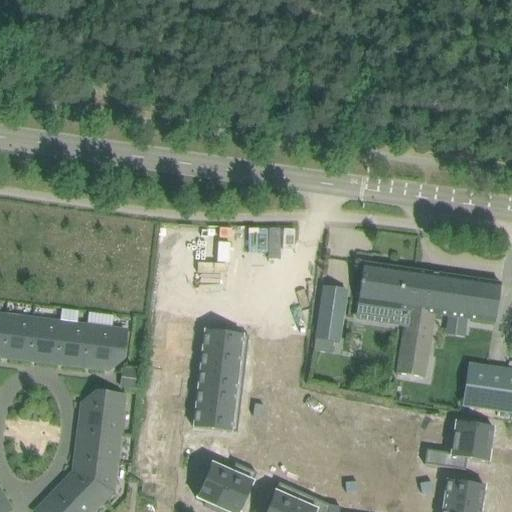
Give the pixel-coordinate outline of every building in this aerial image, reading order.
[(363,264),(360,284),(358,304),(404,311),(403,319),(407,320),(405,337),(402,337),(397,374),(425,379),(434,315),(494,324),(500,284),(363,264)] [(334,342),(339,342),(343,313),(320,309),(315,339),(334,342)] [(28,360),(33,320),(6,317),(1,357),(28,360)] [(28,360),(55,363),(59,324),(33,320),(28,360)] [(55,363),(82,367),(86,327),(59,324),(55,363)] [(112,344),(113,338),(114,331),(86,327),(82,367),(109,370),(109,369),(112,351),(112,344)] [(125,332),(114,331),(113,338),(125,339),(125,332)] [(205,331),(202,351),(246,356),(249,336),(205,331)] [(112,344),(124,346),(125,339),(113,338),(112,344)] [(313,352),(332,355),(334,342),(315,339),(313,352)] [(112,351),(123,353),(124,346),(112,344),(112,351)] [(112,351),(109,369),(122,359),(123,353),(112,351)] [(202,351),(200,370),(244,375),(246,356),(202,351)] [(296,354),(295,362),(307,364),(309,356),(296,354)] [(462,407),(511,415),(511,373),(469,366),(462,407)] [(120,388),(136,391),(139,372),(122,370),(120,388)] [(200,370),(198,389),(242,395),(244,375),(200,370)] [(294,373),(293,381),(305,383),(306,375),(294,373)] [(272,379),(271,387),(283,388),(284,380),(272,379)] [(198,389),(195,408),(239,414),(242,395),(198,389)] [(97,394),(84,404),(102,406),(103,395),(97,394)] [(110,396),(103,395),(102,406),(109,407),(110,396)] [(117,397),(110,396),(109,407),(115,408),(117,397)] [(115,408),(122,409),(124,397),(117,397),(115,408)] [(80,431),(119,436),(122,409),(115,408),(109,407),(102,406),(84,404),(83,404),(80,431)] [(195,408),(193,428),(237,434),(239,414),(195,408)] [(269,409),(268,417),(280,418),(281,410),(269,409)] [(268,417),(267,425),(279,427),(280,418),(268,417)] [(426,451),(424,465),(465,471),(467,460),(488,463),(493,428),(456,422),(451,454),(426,451)] [(76,458),(116,463),(119,436),(80,431),(76,458)] [(202,436),(201,448),(209,449),(210,437),(202,436)] [(76,458),(74,474),(103,501),(112,491),(116,463),(76,458)] [(214,460),(196,499),(206,504),(204,507),(214,511),(215,511),(236,465),(235,464),(233,469),(214,460)] [(262,461),(259,468),(270,473),(273,466),(262,461)] [(236,465),(215,511),(239,511),(257,474),(236,465)] [(273,466),(270,473),(281,478),(284,471),(273,466)] [(55,494),(73,511),(92,511),(103,501),(74,474),(55,494)] [(447,481),(443,503),(481,509),(485,486),(447,481)] [(279,484),(266,511),(290,511),(299,493),(279,484)] [(299,493),(290,511),(327,511),(330,506),(299,493)] [(0,511),(7,511),(10,511),(0,494),(0,511)] [(73,511),(55,494),(37,511),(73,511)] [(436,502),(434,511),(480,511),(481,509),(443,503),(436,502)]
